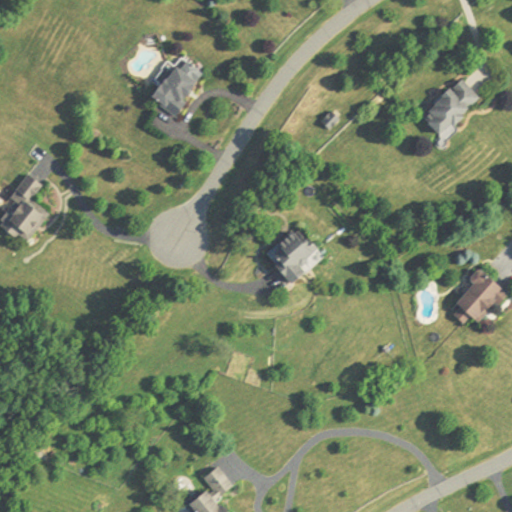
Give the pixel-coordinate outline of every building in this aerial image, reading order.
[(199,73),(174,56),(145,100),(170,116),(199,73)] [(474,99),(455,79),(416,117),(435,136),(474,99)] [(45,214),(28,202),(39,187),(24,177),(0,210),(0,230),(22,247),(45,214)] [(259,258),(288,286),(318,256),(289,228),(259,258)] [(475,326),(501,293),(476,273),(444,313),(459,326),(465,318),(475,326)] [(216,497),(227,488),(212,469),(201,478),(216,497)] [(184,511),(216,511),(200,490),(180,505),(184,511)]
